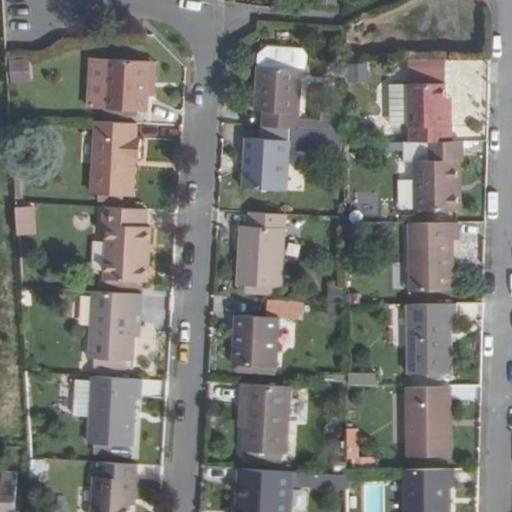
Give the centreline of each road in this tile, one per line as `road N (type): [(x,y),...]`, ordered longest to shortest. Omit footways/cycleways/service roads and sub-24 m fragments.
road 1 (residential): [(108,0),(185,11),(203,18),(209,31),(181,511)]
road 2 (residential): [(510,0),(501,511)]
